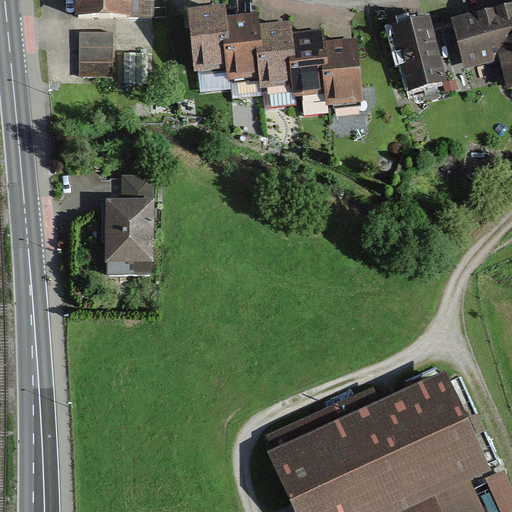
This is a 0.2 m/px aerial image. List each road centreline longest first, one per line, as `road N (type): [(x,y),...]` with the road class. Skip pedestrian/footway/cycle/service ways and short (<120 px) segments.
road 1 (primary): [(38,511),(4,0)]
road 2 (track): [(255,511),(242,461),(249,429),(269,412),(407,354),(432,333),(476,254),(511,219)]
road 3 (track): [(452,297),(458,340),(511,460)]
